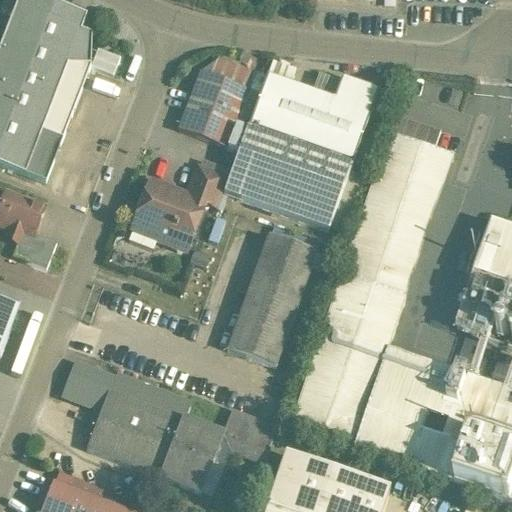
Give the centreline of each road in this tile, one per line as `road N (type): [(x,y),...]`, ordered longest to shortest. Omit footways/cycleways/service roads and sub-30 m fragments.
road 1 (residential): [(0,482),(175,24)]
road 2 (residential): [(511,69),(175,24)]
